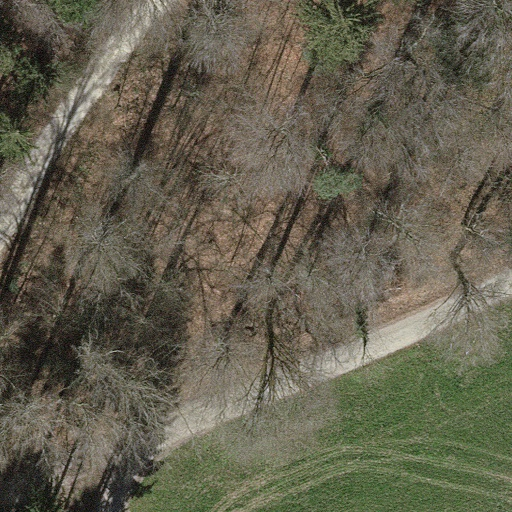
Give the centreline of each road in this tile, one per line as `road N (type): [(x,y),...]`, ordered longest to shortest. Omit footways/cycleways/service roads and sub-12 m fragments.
road 1 (track): [(511,267),(167,418),(113,464),(105,511)]
road 2 (track): [(0,247),(162,0)]
